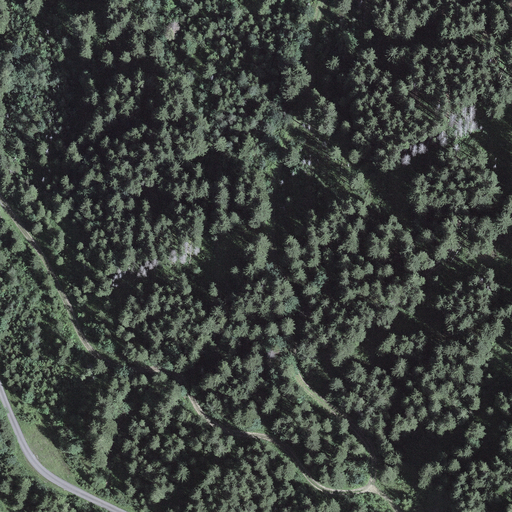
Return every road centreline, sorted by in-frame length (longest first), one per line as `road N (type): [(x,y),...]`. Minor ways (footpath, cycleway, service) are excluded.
road 1 (track): [(398,511),(375,490),(317,487),(280,443),(218,428),(171,373),(97,357),(0,197)]
road 2 (track): [(365,489),(375,466),(371,448),(306,386),(294,362),(303,313),(273,237),(274,184),(308,87),(326,0)]
road 3 (track): [(0,386),(37,465),(119,511)]
